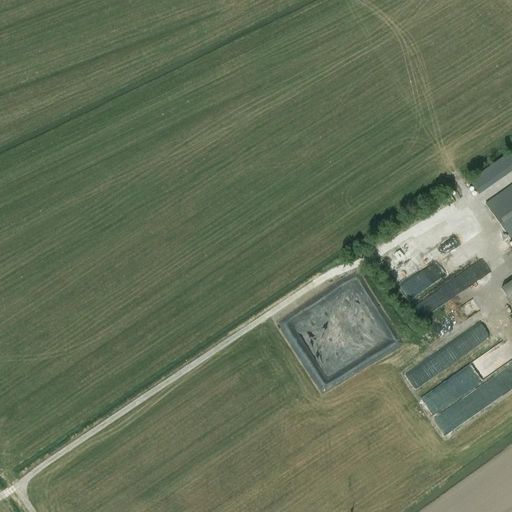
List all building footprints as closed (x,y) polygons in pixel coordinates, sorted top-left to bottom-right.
[(500,180),(511,171),(511,152),(473,179),(481,192),(491,186),(494,190),(503,185),(500,180)] [(511,184),(484,204),(511,243),(511,184)] [(485,262),(444,285),(450,296),(491,273),(485,262)] [(511,288),(499,296),(511,318),(511,288)] [(446,366),(502,331),(493,316),(436,352),(446,366)] [(423,361),(404,373),(414,389),(434,377),(423,361)] [(511,366),(497,373),(505,390),(511,386),(511,366)]
